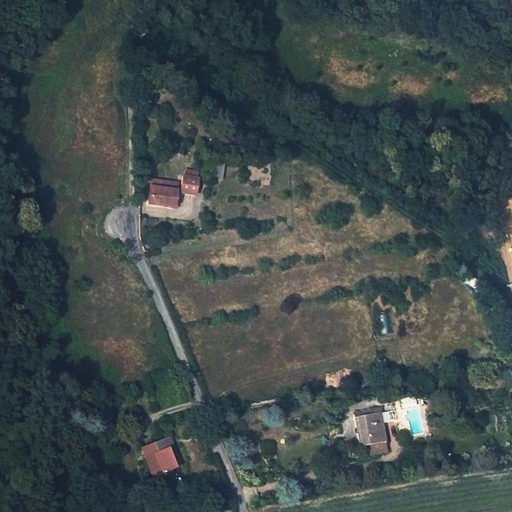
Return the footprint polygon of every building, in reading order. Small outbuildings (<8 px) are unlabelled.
[(182,177),(179,193),(194,196),(197,180),(182,177)] [(150,180),(146,204),(156,205),(156,201),(173,203),(176,184),(150,180)] [(385,359),(378,361),(382,381),(388,380),(385,359)] [(379,407),(370,409),(371,413),(354,416),(360,446),(385,441),(379,407)] [(166,438),(141,449),(154,478),(164,474),(163,471),(172,467),(164,450),(170,448),(166,438)] [(164,450),(172,467),(180,464),(173,446),(170,448),(164,450)]
